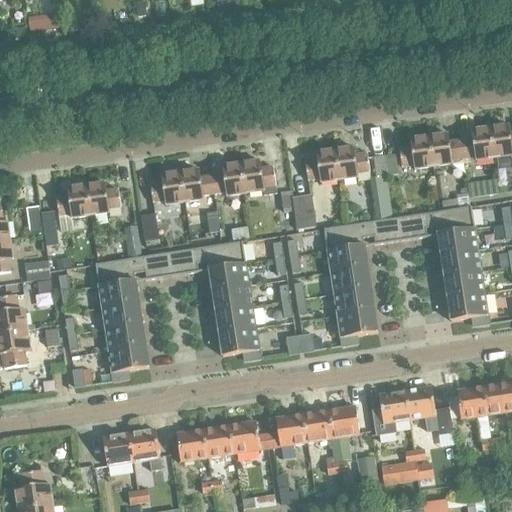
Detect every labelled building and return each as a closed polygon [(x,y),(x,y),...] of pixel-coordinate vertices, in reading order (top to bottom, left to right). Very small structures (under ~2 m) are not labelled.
[(144,3),(133,4),(135,19),(146,17),(144,3)] [(43,18),(28,19),(30,33),(45,31),(43,18)] [(76,22),(64,24),(66,33),(78,31),(76,22)] [(509,125),(490,128),(494,159),(511,156),(511,132),(510,133),(509,125)] [(472,131),(473,139),(460,141),(462,159),(475,157),(476,161),(494,159),(490,128),(472,131)] [(448,134),(429,137),(433,167),(453,164),(452,160),(462,159),(460,141),(449,142),(448,134)] [(399,150),(401,167),(414,165),(415,170),(433,167),(429,137),(410,140),(411,148),(399,150)] [(354,147),(335,150),(339,181),(358,178),(358,174),(369,172),(366,154),(355,155),(354,147)] [(320,183),(339,181),(335,150),(316,153),(317,161),(305,163),(307,181),(320,179),(320,183)] [(395,156),(384,157),(386,177),(397,176),(395,156)] [(373,159),(376,179),(386,177),(384,157),(373,159)] [(261,169),(260,161),(240,164),(245,194),(263,191),(264,196),(277,194),(273,167),(261,169)] [(226,197),(245,194),(240,164),(222,167),(223,174),(211,176),(213,194),(226,192),(226,197)] [(204,200),(203,196),(213,194),(211,176),(200,177),(199,170),(180,172),(184,203),(204,200)] [(165,206),(184,203),(180,172),(161,175),(162,183),(151,185),(153,203),(165,201),(165,206)] [(439,201),(448,200),(444,177),(443,172),(435,174),(435,179),(439,201)] [(105,184),(86,186),(91,216),(110,214),(109,209),(121,208),(118,189),(106,191),(105,184)] [(74,232),(72,219),(91,216),(86,186),(67,189),(68,196),(57,198),(59,217),(62,234),(74,232)] [(488,196),(487,187),(469,189),(470,198),(488,196)] [(280,194),(283,214),(294,212),(292,199),(291,193),(280,194)] [(312,197),(292,199),(294,212),(297,232),(316,229),(312,197)] [(468,198),(441,202),(442,210),(469,206),(468,198)] [(389,203),(375,205),(377,222),(384,221),(392,220),(389,203)] [(38,208),(26,210),(30,237),(42,235),(38,208)] [(470,208),(397,219),(401,242),(427,238),(425,229),(436,228),(437,235),(474,230),(470,208)] [(501,209),(503,225),(511,224),(509,208),(501,209)] [(0,242),(10,241),(8,222),(3,223),(1,211),(0,211),(0,242)] [(217,213),(206,215),(209,235),(219,233),(217,213)] [(58,246),(53,214),(41,215),(46,248),(58,246)] [(154,216),(140,218),(144,244),(158,242),(154,216)] [(347,216),(346,216),(347,226),(350,226),(358,225),(357,220),(347,216)] [(347,226),(323,230),(327,252),(364,246),(362,239),(373,237),(374,246),(401,242),(397,219),(392,220),(384,221),(377,222),(358,225),(350,226),(347,226)] [(511,239),(511,226),(511,224),(503,225),(505,241),(511,239)] [(136,228),(123,230),(127,255),(128,260),(141,258),(141,253),(136,228)] [(440,257),(477,251),(474,230),(437,235),(440,257)] [(246,231),(230,234),(231,242),(247,240),(246,231)] [(13,260),(10,241),(0,242),(0,274),(10,273),(8,261),(13,260)] [(287,242),(289,258),(298,257),(295,241),(287,242)] [(242,243),(168,254),(172,277),(198,273),(196,265),(207,263),(208,270),(245,265),(242,243)] [(272,245),(274,260),(283,259),(281,243),(272,245)] [(367,268),(364,246),(327,252),(330,274),(367,268)] [(480,273),(477,251),(440,257),(444,278),(480,273)] [(168,254),(95,265),(98,287),(135,281),(133,274),(144,273),(146,281),(172,277),(168,254)] [(300,273),(298,257),(289,258),(291,274),(300,273)] [(285,275),(283,259),(274,260),(277,276),(285,275)] [(70,269),(69,260),(57,261),(59,271),(70,269)] [(49,262),(26,265),(29,283),(51,280),(49,262)] [(212,292),(249,286),(245,265),(208,270),(212,292)] [(333,295),(370,290),(367,268),(330,274),(333,295)] [(444,278),(447,300),(483,294),(480,273),(444,278)] [(58,278),(60,293),(69,292),(66,276),(58,278)] [(138,303),(135,281),(98,287),(101,309),(138,303)] [(50,282),(37,284),(39,296),(51,295),(50,282)] [(293,285),(296,301),(304,300),(302,284),(293,285)] [(252,308),(249,286),(212,292),(215,313),(252,308)] [(278,287),(281,303),(290,302),(287,286),(278,287)] [(333,295),(336,317),(373,311),(370,290),(333,295)] [(71,308),(69,292),(60,293),(63,309),(71,308)] [(473,327),(488,325),(483,294),(447,300),(450,322),(471,319),(473,327)] [(0,334),(27,331),(24,310),(18,311),(16,296),(0,298),(0,334)] [(307,315),(304,300),(296,301),(298,317),(307,315)] [(292,318),(290,302),(281,303),(283,319),(292,318)] [(105,330),(141,325),(138,303),(101,309),(105,330)] [(215,313),(218,335),(255,329),(252,308),(215,313)] [(356,337),(377,333),(373,311),(336,317),(341,347),(357,345),(356,337)] [(64,320),(67,336),(76,335),(73,319),(64,320)] [(105,330),(108,352),(145,346),(141,325),(105,330)] [(244,362),(260,360),(255,329),(218,335),(222,357),(243,354),(244,362)] [(0,356),(3,356),(5,370),(26,367),(24,353),(30,352),(27,331),(0,334),(0,356)] [(57,331),(45,333),(47,348),(59,347),(57,331)] [(78,351),(76,335),(67,336),(69,352),(78,351)] [(310,336),(301,337),(304,353),(312,352),(312,350),(321,348),(320,339),(311,341),(310,336)] [(289,355),(298,354),(295,338),(286,339),(289,355)] [(127,372),(148,369),(145,346),(108,352),(113,383),(128,380),(127,372)] [(84,387),(81,371),(72,372),(75,388),(84,387)] [(511,408),(508,384),(483,388),(487,417),(511,412),(511,408)] [(431,388),(404,392),(408,422),(424,419),(427,434),(436,432),(437,437),(452,435),(448,410),(434,412),(431,388)] [(487,417),(483,388),(456,392),(461,421),(477,418),(482,453),(492,451),(491,440),(487,417)] [(380,410),(371,411),(375,437),(395,433),(394,424),(408,422),(404,392),(378,396),(380,410)] [(330,440),(333,459),(335,458),(338,475),(348,474),(346,463),(351,462),(347,438),(359,436),(355,408),(327,412),(332,440),(330,440)] [(327,412),(301,416),(306,444),(330,440),(332,440),(327,412)] [(295,460),(293,446),(306,444),(301,416),(275,420),(277,433),(265,435),(268,450),(280,448),(283,461),(295,460)] [(232,455),(268,450),(265,435),(257,436),(255,423),(228,427),(232,455)] [(228,427),(202,431),(206,459),(232,455),(228,427)] [(155,430),(129,434),(134,464),(149,461),(150,473),(161,471),(155,430)] [(180,463),(206,459),(202,431),(176,435),(180,463)] [(103,438),(107,468),(134,464),(129,434),(103,438)] [(501,439),(491,440),(492,451),(502,450),(501,439)] [(423,450),(413,452),(418,482),(433,480),(431,465),(416,467),(415,462),(424,460),(423,450)] [(396,466),(381,468),(385,487),(399,485),(418,482),(413,452),(403,454),(405,464),(396,466)] [(325,460),(328,477),(338,475),(335,458),(333,459),(325,460)] [(380,497),(374,459),(364,460),(357,461),(363,500),(380,497)] [(15,490),(18,511),(52,506),(49,485),(43,486),(41,472),(19,475),(21,489),(15,490)] [(279,496),(281,507),(289,505),(298,504),(296,493),(289,494),(288,490),(284,491),(282,478),(276,479),(279,496)] [(213,495),(222,493),(221,482),(211,483),(213,495)] [(211,483),(201,485),(203,496),(213,495),(211,483)] [(147,488),(137,489),(139,503),(149,501),(147,488)] [(137,489),(127,491),(129,504),(139,503),(137,489)] [(465,510),(473,509),(473,511),(485,511),(483,494),(463,497),(465,510)] [(274,496),(267,497),(242,501),(243,511),(268,507),(276,506),(274,496)] [(319,511),(343,507),(341,499),(317,503),(319,511)] [(423,511),(447,511),(446,500),(422,503),(423,511)]
